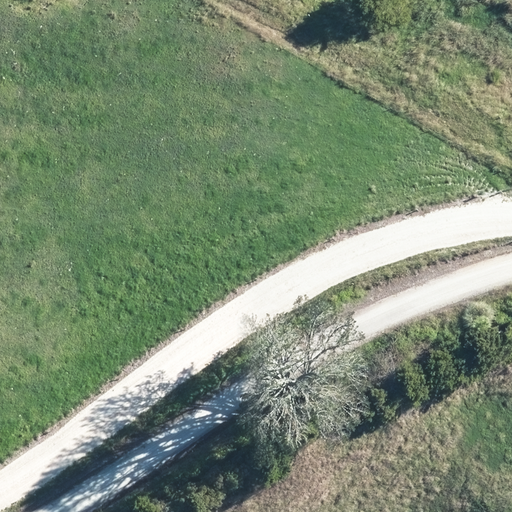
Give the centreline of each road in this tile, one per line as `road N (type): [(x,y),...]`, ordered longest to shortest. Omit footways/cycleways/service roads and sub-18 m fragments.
road 1 (unclassified): [(0,455),(278,255),(418,209),(484,207),(511,219)]
road 2 (unclassified): [(66,511),(326,342),(511,270)]
